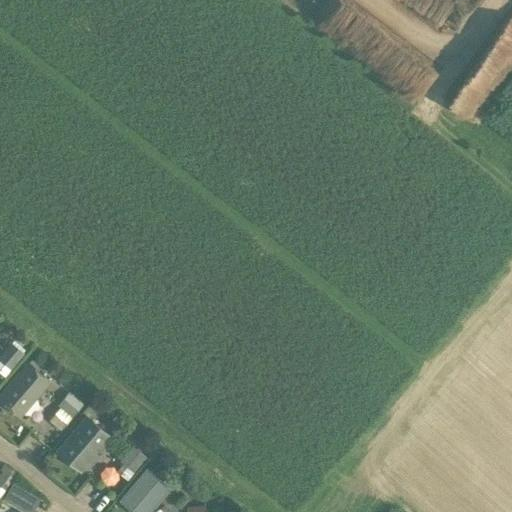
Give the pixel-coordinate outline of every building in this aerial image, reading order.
[(15,339),(0,355),(0,368),(6,374),(28,351),(15,339)] [(52,377),(25,356),(0,385),(0,398),(21,416),(52,377)] [(62,428),(87,402),(74,390),(49,416),(62,428)] [(107,446),(116,436),(90,413),(58,449),(85,472),(101,454),(103,455),(109,448),(107,446)] [(0,501),(0,502),(21,473),(8,464),(4,469),(6,469),(0,477),(0,484),(2,486),(0,488),(0,501)] [(150,467),(122,499),(136,511),(153,511),(174,487),(150,467)] [(23,488),(14,483),(4,500),(13,505),(23,488)] [(25,503),(38,510),(46,496),(34,488),(25,503)]
